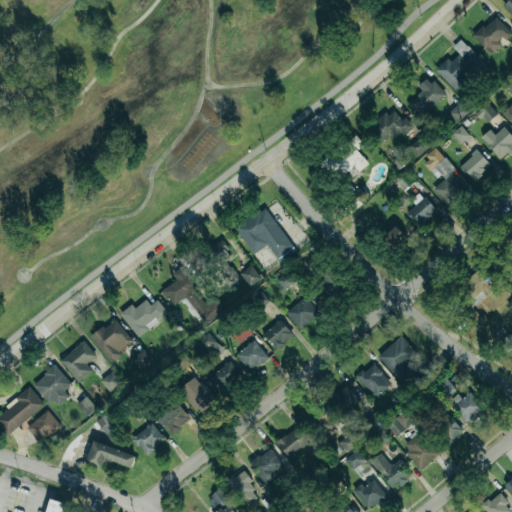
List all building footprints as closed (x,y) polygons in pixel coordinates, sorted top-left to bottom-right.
[(485,51),(509,31),(496,16),(472,37),(485,51)] [(456,93),(469,81),(465,76),(481,61),(461,39),(452,47),(457,52),(436,71),(456,93)] [(408,103),(420,117),(445,96),(428,77),(418,86),(422,91),(408,103)] [(449,113),(458,122),(469,112),(460,102),(449,113)] [(477,113),(487,124),(497,114),(487,103),(477,113)] [(503,113),(511,121),(511,104),(503,113)] [(372,125),(385,141),(398,130),(403,135),(413,127),(405,117),(401,120),(392,109),(372,125)] [(461,144),(470,136),(461,126),(452,134),(461,144)] [(490,129),(481,138),(501,160),(511,150),(511,136),(504,127),(495,135),(490,129)] [(433,144),(424,134),(409,147),(417,157),(433,144)] [(368,165),(358,150),(364,146),(357,136),(324,159),(341,184),(368,165)] [(433,188),(446,207),(468,191),(436,148),(424,156),(433,168),(434,167),(444,180),(433,188)] [(460,166),(474,182),(491,166),(477,150),(460,166)] [(411,201),(415,205),(407,212),(419,227),(436,212),(419,193),(411,201)] [(253,255),(268,245),(277,259),(293,249),(266,207),(235,227),(253,255)] [(394,249),(406,238),(395,226),(383,237),(394,249)] [(232,256),(221,241),(210,248),(221,264),(232,256)] [(240,274),(250,287),(261,279),(251,265),(240,274)] [(318,272),(323,281),(317,285),(326,299),(344,288),(331,265),(318,272)] [(224,312),(216,301),(208,306),(181,268),(172,274),(177,280),(161,292),(173,308),(187,298),(196,311),(193,314),(202,327),(224,312)] [(481,272),(461,287),(475,304),(494,289),(481,272)] [(320,314),(306,297),(286,312),(299,330),(320,314)] [(150,305),(146,300),(135,308),(132,304),(120,314),(138,338),(168,314),(157,300),(150,305)] [(477,335),(490,324),(476,309),(464,320),(477,335)] [(120,350),(132,342),(116,319),(91,336),(110,364),(124,355),(120,350)] [(294,334),(279,319),(262,337),(277,351),(294,334)] [(211,362),(224,350),(207,332),(195,344),(211,362)] [(378,357),(403,384),(410,378),(401,368),(417,353),(401,335),(378,357)] [(250,372),(268,357),(254,340),(236,355),(250,372)] [(79,382),(90,372),(85,366),(97,356),(84,341),(60,361),(79,382)] [(132,359),(143,373),(155,363),(143,350),(132,359)] [(240,374),(230,361),(209,377),(219,391),(240,374)] [(357,377),(375,398),(391,384),(373,363),(357,377)] [(71,385),(57,366),(32,384),(47,404),(53,400),(58,406),(69,397),(64,391),(71,385)] [(216,400),(196,376),(179,389),(199,414),(216,400)] [(446,399),(456,390),(446,377),(436,385),(446,399)] [(359,402),(349,385),(329,397),(339,414),(359,402)] [(0,425),(9,435),(44,405),(30,387),(0,413),(0,425)] [(461,399),(458,394),(450,401),(468,424),(484,412),(470,392),(461,399)] [(169,434),(190,422),(179,402),(158,415),(169,434)] [(440,454),(420,432),(425,428),(407,408),(387,426),(397,437),(409,426),(416,434),(401,447),(421,470),(440,454)] [(27,428),(40,444),(61,426),(48,411),(27,428)] [(323,443),(338,433),(325,411),(309,421),(323,443)] [(96,421),(107,436),(116,429),(105,414),(96,421)] [(463,430),(448,415),(436,428),(451,443),(463,430)] [(145,456),(165,440),(152,423),(132,438),(145,456)] [(308,444),(296,428),(277,443),(289,459),(308,444)] [(346,453),(360,440),(351,430),(337,444),(346,453)] [(105,459),(132,467),(136,455),(93,442),(87,462),(103,466),(105,459)] [(282,465),(271,448),(249,462),(263,484),(277,476),(274,470),(282,465)] [(353,470),(364,460),(356,450),(345,460),(353,470)] [(370,461),(394,491),(410,477),(397,461),(391,466),(381,453),(370,461)] [(229,480),(245,506),(259,497),(243,471),(229,480)] [(352,491),(370,511),(387,495),(373,479),(364,487),(361,483),(352,491)] [(236,511),(220,490),(207,500),(216,511),(236,511)] [(489,511),(511,511),(497,494),(483,505),(489,511)] [(76,511),(77,509),(53,500),(48,511),(76,511)] [(334,511),(356,511),(349,502),(334,511)]
